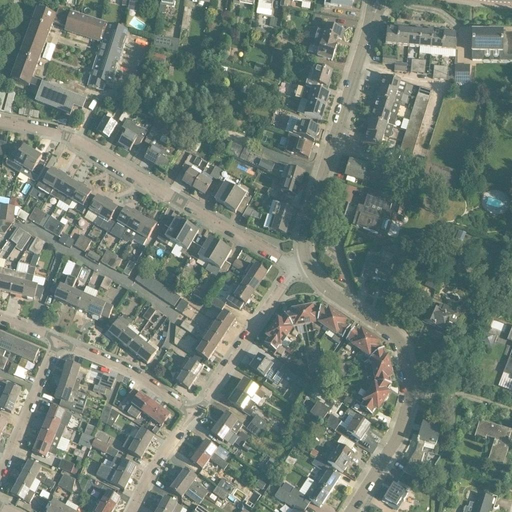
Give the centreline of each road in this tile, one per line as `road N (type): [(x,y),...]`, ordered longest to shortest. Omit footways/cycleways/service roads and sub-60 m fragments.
road 1 (residential): [(349,511),(396,438),(408,395),(400,346),(326,291),(307,265)]
road 2 (residential): [(307,265),(303,238),(316,184),(372,0)]
road 3 (residential): [(307,265),(276,258),(74,140)]
road 4 (residential): [(193,414),(293,273),(307,265)]
road 5 (residential): [(57,341),(126,371),(193,414)]
road 6 (residential): [(57,341),(0,474)]
road 7 (residential): [(74,140),(94,100),(131,78),(142,43)]
